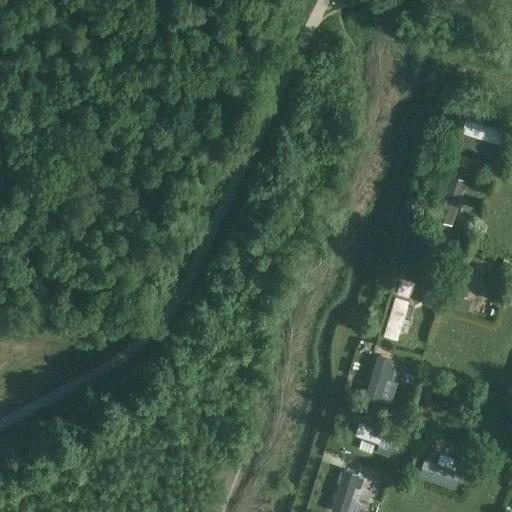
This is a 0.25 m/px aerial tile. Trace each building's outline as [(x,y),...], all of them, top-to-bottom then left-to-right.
[(457,93),(452,108),(464,112),(469,97),(457,93)] [(509,134),(463,118),(459,130),(505,146),(509,134)] [(452,165),(449,174),(462,178),(465,170),(452,165)] [(434,218),(452,225),(466,184),(448,177),(434,218)] [(459,292),(472,297),(486,258),(473,253),(459,292)] [(410,295),(413,282),(398,279),(395,291),(410,295)] [(426,287),(420,303),(433,306),(439,292),(426,287)] [(381,335),(395,340),(408,302),(394,297),(381,335)] [(361,394),(380,401),(395,358),(375,351),(361,394)] [(398,410),(392,427),(402,430),(407,413),(398,410)] [(420,417),(411,414),(408,423),(417,426),(420,417)] [(359,420),(354,436),(397,451),(403,435),(359,420)] [(407,435),(404,445),(412,448),(415,437),(407,435)] [(462,472),(422,459),(418,473),(458,486),(462,472)] [(328,509),(338,511),(343,511),(357,474),(342,469),(328,509)] [(361,488),(356,504),(374,509),(379,493),(361,488)]
